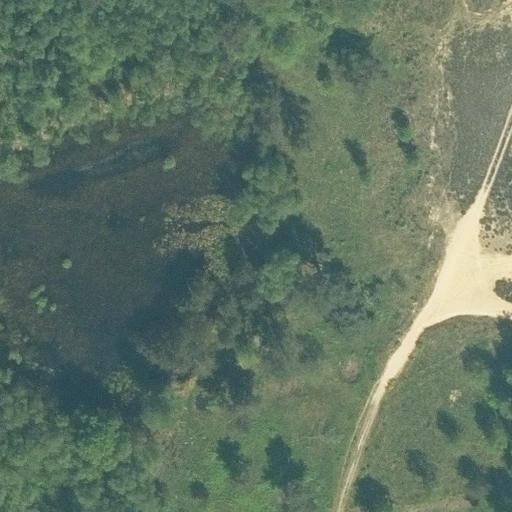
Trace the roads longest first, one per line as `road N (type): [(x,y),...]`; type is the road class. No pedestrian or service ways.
road 1 (track): [(337,511),(364,420),(430,310)]
road 2 (track): [(430,310),(511,113)]
